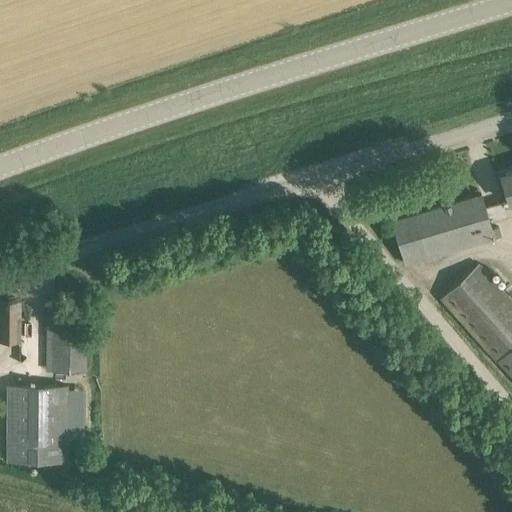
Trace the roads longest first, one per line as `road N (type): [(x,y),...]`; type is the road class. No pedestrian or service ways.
road 1 (unclassified): [(0,167),(511,4)]
road 2 (unclassified): [(0,274),(310,175)]
road 3 (unclassified): [(511,411),(310,175)]
road 4 (unclassified): [(511,115),(310,175)]
